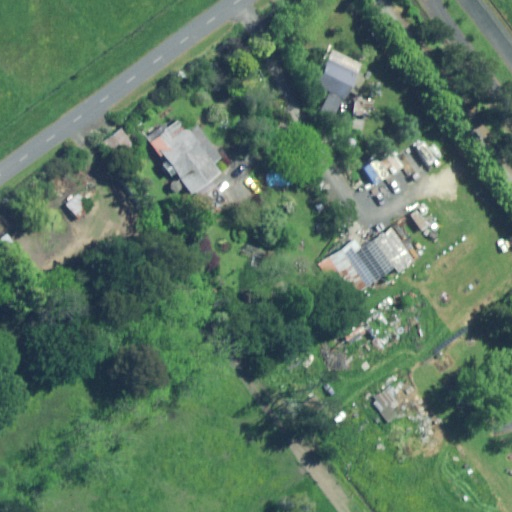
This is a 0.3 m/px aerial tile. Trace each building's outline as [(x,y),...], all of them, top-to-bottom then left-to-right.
[(353,76),(323,61),(309,89),(339,104),(353,76)] [(188,195),(209,179),(217,173),(176,119),(147,141),(163,163),(158,166),(167,177),(172,174),(188,195)] [(211,181),(192,194),(207,215),(226,201),(211,181)] [(381,198),(373,187),(365,192),(373,204),(381,198)] [(76,192),(62,203),(76,222),(90,211),(76,192)] [(361,247),(380,275),(389,268),(394,275),(417,259),(393,224),(387,229),(361,247)] [(17,252),(3,234),(0,236),(0,253),(6,261),(17,252)] [(380,275),(361,247),(358,249),(352,240),(316,265),(341,302),(380,275)] [(362,334),(348,313),(332,324),(346,345),(362,334)] [(400,413),(386,393),(371,404),(385,424),(400,413)]
